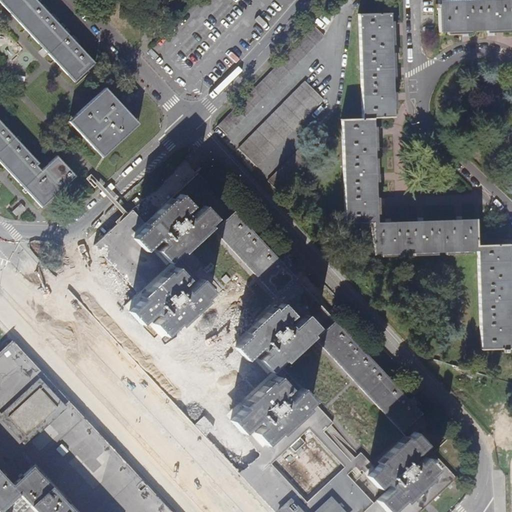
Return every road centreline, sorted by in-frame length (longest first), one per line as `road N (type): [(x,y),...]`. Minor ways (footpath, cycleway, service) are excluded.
road 1 (residential): [(463,511),(487,478),(469,434),(189,124)]
road 2 (secondary): [(255,511),(0,237)]
road 3 (secondary): [(0,309),(189,511)]
road 4 (residential): [(189,124),(66,235),(0,236)]
road 5 (residential): [(310,0),(189,124)]
road 6 (residential): [(75,0),(189,124)]
road 7 (residential): [(343,23),(330,109),(275,160)]
road 8 (residential): [(244,128),(343,23)]
road 9 (residential): [(421,86),(442,158),(484,196)]
